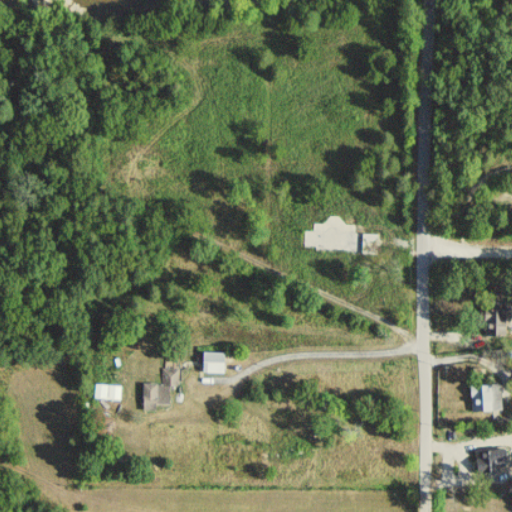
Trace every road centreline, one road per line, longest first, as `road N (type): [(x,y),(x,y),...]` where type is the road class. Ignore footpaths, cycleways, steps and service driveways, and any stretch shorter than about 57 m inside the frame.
road 1 (tertiary): [(421,511),(419,133),(430,5)]
road 2 (track): [(420,339),(60,168)]
